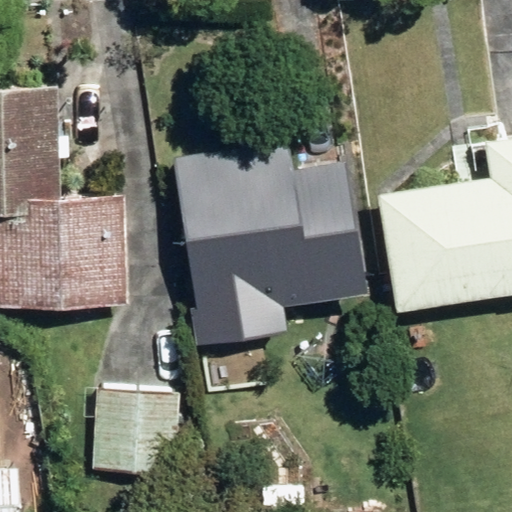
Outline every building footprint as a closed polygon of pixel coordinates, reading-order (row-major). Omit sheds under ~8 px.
[(130,182),(65,184),(62,74),(0,76),(0,298),(133,295),(130,182)] [(511,125),(488,129),(490,140),(454,146),(458,170),(381,183),(402,303),(511,284),(511,125)] [(350,148),(299,156),(295,127),(175,146),(200,298),(194,299),(200,335),(293,321),(289,297),(372,284),(350,148)] [(183,387),(98,379),(90,462),(175,470),(183,387)] [(0,458),(0,511),(26,511),(24,458),(0,458)] [(384,511),(389,486),(275,464),(265,511),(384,511)]
